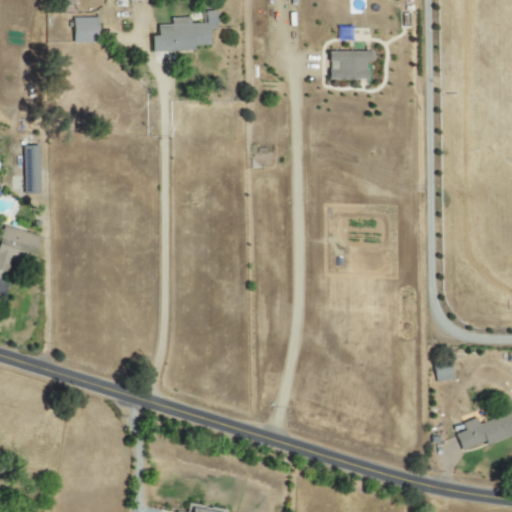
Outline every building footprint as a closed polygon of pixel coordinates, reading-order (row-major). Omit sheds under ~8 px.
[(71,12),(70,0),(58,0),(59,12),(71,12)] [(150,52),(193,51),(193,46),(208,45),(207,29),(215,29),(214,10),(203,11),(203,23),(189,23),(189,17),(170,18),(170,25),(156,26),(156,36),(150,36),(150,52)] [(71,43),(97,43),(96,17),(71,18),(71,43)] [(327,79),(365,80),(365,62),(371,62),(371,52),(328,51),(327,79)] [(37,145),(21,146),(22,194),(38,194),(37,145)] [(0,271),(7,273),(9,259),(31,263),(37,234),(0,226),(0,271)] [(511,435),(511,429),(506,414),(477,425),(474,418),(460,424),(462,431),(454,434),(460,451),(483,442),(485,446),(511,435)]
